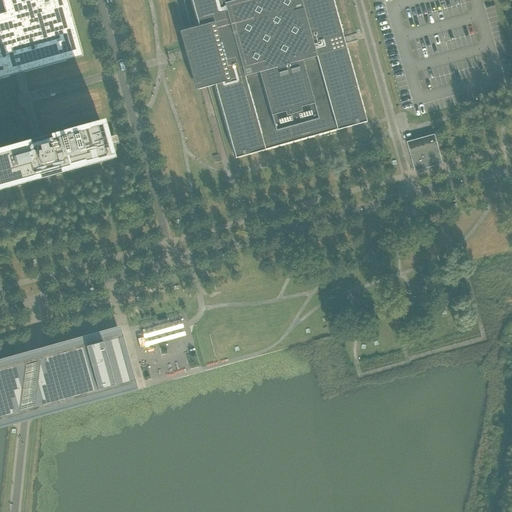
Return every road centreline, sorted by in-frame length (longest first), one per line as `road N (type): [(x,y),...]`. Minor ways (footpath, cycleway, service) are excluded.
road 1 (unclassified): [(99,0),(172,261)]
road 2 (unclassified): [(172,261),(413,196)]
road 3 (unclassified): [(39,298),(14,511)]
road 4 (unclassified): [(357,0),(413,196)]
road 5 (unclassified): [(39,298),(172,261)]
